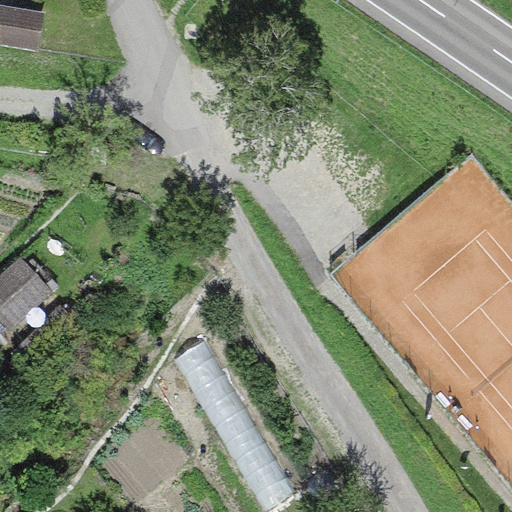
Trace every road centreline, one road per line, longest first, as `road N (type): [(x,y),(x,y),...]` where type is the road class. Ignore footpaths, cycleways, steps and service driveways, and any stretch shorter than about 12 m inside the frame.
road 1 (unclassified): [(410,511),(239,228),(184,126),(133,0)]
road 2 (track): [(184,126),(0,104)]
